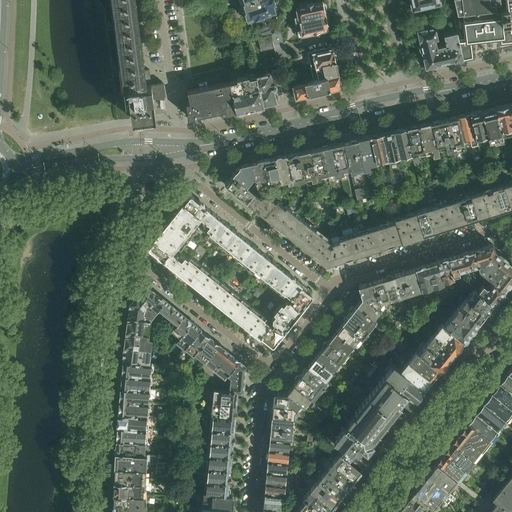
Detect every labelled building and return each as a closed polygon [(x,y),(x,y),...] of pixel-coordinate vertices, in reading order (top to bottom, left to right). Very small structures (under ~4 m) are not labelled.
[(134,0),(109,0),(121,88),(123,88),(125,101),(129,100),(131,119),(155,116),(153,97),(165,96),(164,83),(151,85),(149,70),(144,70),(144,68),(139,32),(134,0)] [(257,0),(242,5),(247,20),(269,13),(269,15),(273,14),(274,11),(272,4),(275,4),(276,1),(275,0),(257,0)] [(441,3),(439,0),(410,0),(412,10),(424,7),(441,3)] [(511,0),(506,0),(507,7),(501,8),(500,0),(454,0),(457,13),(453,14),(456,28),(450,29),(450,31),(450,33),(457,31),(459,41),(463,59),(472,57),(470,40),(500,37),(501,43),(511,42),(511,0)] [(299,4),(296,9),(298,15),(295,16),(296,21),(300,21),(325,15),(324,10),(325,10),(325,9),(326,8),(325,3),(323,1),(313,3),(306,4),(306,2),(299,4)] [(441,3),(424,7),(425,13),(442,9),(441,3)] [(326,15),(325,15),(300,21),(302,28),(298,29),(299,34),(313,32),(320,31),(320,33),(328,32),(326,24),(328,23),(329,21),(328,16),(326,15)] [(423,27),(417,29),(420,45),(419,47),(420,50),(422,51),(422,52),(438,48),(437,46),(435,38),(438,37),(435,25),(431,26),(430,23),(423,25),(423,27)] [(273,33),(270,27),(269,24),(256,28),(258,37),(264,36),(273,33)] [(284,42),(282,32),(276,29),(272,36),(274,44),(284,42)] [(463,59),(459,41),(457,31),(450,33),(450,31),(444,32),(446,41),(451,62),(463,59)] [(275,48),(274,44),(272,36),(264,36),(258,37),(261,51),(275,48)] [(438,48),(422,52),(425,67),(451,62),(446,41),(439,43),(439,46),(437,46),(438,48)] [(284,42),(274,44),(275,48),(277,57),(288,55),(285,42),(284,42)] [(309,51),(312,66),(336,61),(335,60),(337,60),(336,53),(334,53),(332,48),(332,46),(309,51)] [(336,61),(312,66),(311,66),(314,79),(316,79),(339,74),(337,68),(338,67),(338,64),(336,62),(336,61)] [(279,95),(276,84),(275,83),(273,84),(270,72),(257,75),(263,105),(276,102),(275,96),(279,95)] [(339,74),(316,79),(319,92),(341,86),(341,85),(342,83),(342,80),(340,78),(339,74)] [(249,75),(243,77),(250,108),(263,105),(257,75),(250,77),(249,75)] [(237,79),(229,81),(236,111),(250,108),(243,77),(237,78),(237,79)] [(296,95),(296,97),(319,92),(316,79),(314,79),(293,84),(294,87),(292,89),(293,94),(296,95)] [(236,111),(229,81),(187,91),(189,101),(186,102),(189,117),(226,109),(227,113),(236,111)] [(511,119),(508,103),(496,106),(502,133),(511,131),(511,119)] [(496,106),(483,109),(488,133),(489,140),(503,136),(502,133),(496,106)] [(476,110),(475,111),(470,112),(476,136),(488,133),(483,109),(481,110),(480,109),(476,110)] [(470,112),(458,115),(464,142),(471,140),(472,144),(477,143),(476,136),(470,112)] [(458,115),(444,118),(452,149),(457,148),(457,146),(458,146),(459,147),(462,147),(462,145),(464,145),(464,142),(458,115)] [(444,118),(432,121),(439,151),(440,150),(441,151),(444,151),(444,149),(446,149),(446,150),(452,149),(444,118)] [(432,121),(419,124),(426,152),(432,151),(433,154),(439,153),(439,151),(432,121)] [(419,124),(406,127),(412,153),(414,158),(419,157),(419,154),(426,152),(419,124)] [(396,128),(395,130),(394,130),(400,156),(412,153),(406,127),(400,128),(399,127),(396,128)] [(384,131),(383,132),(389,158),(390,162),(397,160),(397,157),(400,156),(394,130),(388,131),(387,130),(384,131)] [(383,132),(377,134),(375,133),(372,134),(371,135),(377,161),(389,158),(383,132)] [(371,135),(359,138),(366,168),(371,167),(370,163),(377,161),(371,135)] [(359,138),(356,138),(354,138),(351,139),(350,140),(346,141),(352,168),(352,172),(357,170),(357,172),(366,170),(366,168),(359,138)] [(346,141),(334,144),(341,173),(346,172),(345,169),(352,168),(346,141)] [(334,144),(323,146),(329,173),(336,171),(336,174),(341,173),(334,144)] [(323,146),(311,149),(318,178),(323,177),(323,174),(329,173),(323,146)] [(311,149),(300,151),(306,178),(313,176),(313,179),(318,178),(311,149)] [(306,178),(300,151),(283,155),(289,180),(290,182),(306,179),(306,178)] [(289,180),(283,155),(277,157),(282,181),(289,180)] [(277,157),(271,158),(268,157),(265,158),(271,184),(282,181),(277,157)] [(258,160),(256,162),(254,162),(257,178),(256,178),(258,186),(271,184),(265,158),(258,160)] [(240,165),(239,166),(237,166),(235,169),(235,171),(233,174),(248,186),(254,178),(256,178),(257,178),(254,162),(240,165)] [(256,192),(248,186),(233,174),(229,178),(227,179),(225,181),(225,183),(225,184),(248,202),(256,192)] [(511,207),(504,185),(493,188),(500,211),(504,209),(506,210),(508,209),(510,207),(511,207)] [(368,186),(354,189),(356,200),(370,197),(368,186)] [(493,188),(482,192),(489,214),(500,211),(493,188)] [(266,200),(256,192),(248,202),(249,203),(255,208),(255,209),(256,210),(257,211),(258,211),(259,211),(265,216),(276,202),(269,196),(266,200)] [(482,192),(472,195),(478,217),(482,216),(484,217),(487,216),(488,214),(489,214),(482,192)] [(198,215),(205,206),(203,202),(199,201),(191,195),(190,195),(184,202),(183,201),(182,201),(182,202),(179,205),(175,208),(193,223),(199,216),(198,215)] [(472,195),(460,198),(467,221),(472,219),(473,220),(476,219),(477,218),(478,217),(472,195)] [(467,221),(460,198),(449,202),(456,224),(461,223),(463,223),(465,222),(466,221),(467,221)] [(277,201),(276,202),(265,216),(268,219),(269,220),(270,221),(271,222),(272,222),(274,223),(286,208),(277,201)] [(449,202),(439,205),(446,227),(456,224),(449,202)] [(439,205),(428,208),(435,231),(439,229),(441,230),(443,229),(444,228),(446,227),(439,205)] [(210,231),(220,218),(205,206),(198,215),(199,216),(204,219),(202,222),(205,224),(203,226),(210,231)] [(286,208),(274,223),(282,230),(296,213),(287,206),(286,208)] [(173,213),(168,220),(188,236),(196,225),(193,223),(175,208),(173,213)] [(428,208),(417,212),(424,234),(435,231),(428,208)] [(32,224),(30,217),(32,216),(31,210),(28,211),(28,213),(21,215),(23,226),(32,224)] [(417,212),(407,215),(414,237),(424,234),(417,212)] [(296,213),(282,230),(291,237),(304,220),(296,213)] [(396,218),(397,221),(403,241),(414,237),(407,215),(396,218)] [(230,226),(220,218),(210,231),(207,235),(217,243),(230,226)] [(371,250),(365,231),(361,218),(350,222),(354,234),(360,254),(361,254),(362,254),(363,254),(364,254),(364,253),(365,252),(371,250)] [(158,229),(177,244),(180,247),(188,236),(168,220),(163,226),(158,229)] [(304,220),(291,237),(291,238),(292,239),(293,239),(293,240),(294,240),(300,244),(313,227),(304,220)] [(397,221),(386,225),(392,244),(403,241),(397,221)] [(340,225),(334,227),(336,235),(342,233),(340,225)] [(386,225),(375,228),(381,247),(392,244),(386,225)] [(241,234),(230,226),(217,243),(227,251),(241,234)] [(313,227),(300,244),(303,247),(303,248),(304,248),(304,249),(305,249),(306,249),(308,251),(321,234),(313,227)] [(381,247),(375,228),(365,231),(371,250),(376,249),(377,249),(378,249),(379,249),(379,248),(381,247)] [(171,252),(177,244),(158,229),(156,235),(154,238),(153,237),(152,237),(152,238),(152,239),(154,240),(149,247),(149,248),(162,259),(169,250),(171,252)] [(251,243),(241,234),(227,251),(238,259),(251,243)] [(321,234),(308,251),(317,258),(328,244),(330,241),(321,234)] [(354,234),(344,237),(350,257),(360,254),(354,234)] [(334,243),(334,246),(335,246),(339,260),(350,257),(344,237),(340,239),(341,241),(334,243)] [(261,251),(251,243),(238,259),(248,268),(261,251)] [(331,247),(328,244),(317,258),(325,265),(332,263),(333,263),(334,263),(335,263),(336,262),(336,261),(339,260),(335,246),(334,246),(331,247)] [(493,244),(473,250),(477,264),(479,269),(479,270),(494,250),(493,244)] [(175,255),(171,252),(169,250),(162,259),(177,271),(188,259),(180,253),(179,255),(177,253),(175,255)] [(473,250),(468,252),(467,251),(463,252),(462,254),(460,254),(464,269),(477,264),(473,250)] [(502,256),(494,250),(479,270),(487,276),(502,256)] [(272,259),(261,251),(248,268),(258,276),(272,259)] [(460,254),(448,258),(453,276),(459,274),(458,271),(464,269),(460,254)] [(188,259),(177,271),(187,279),(200,264),(190,256),(188,259)] [(510,262),(502,256),(487,276),(493,281),(494,282),(510,262)] [(223,257),(216,265),(221,269),(227,260),(223,257)] [(442,258),(441,260),(437,261),(443,281),(453,278),(453,276),(448,258),(447,258),(446,257),(442,258)] [(282,268),(272,259),(258,276),(269,284),(282,268)] [(437,261),(427,265),(433,286),(444,283),(443,281),(437,261)] [(511,264),(510,262),(494,282),(504,290),(511,279),(511,264)] [(200,264),(187,279),(197,287),(210,272),(200,264)] [(421,265),(420,267),(416,268),(423,289),(433,286),(427,265),(426,265),(424,264),(421,265)] [(292,276),(282,268),(269,284),(279,292),(292,276)] [(416,268),(405,271),(412,293),(423,289),(416,268)] [(247,276),(239,270),(234,277),(242,283),(247,276)] [(412,293),(405,271),(392,275),(391,275),(388,274),(386,276),(386,277),(384,278),(391,299),(412,293)] [(210,272),(197,287),(208,296),(220,280),(210,272)] [(292,276),(279,292),(283,295),(285,293),(291,297),(302,284),(295,278),(294,276),(292,276)] [(464,282),(469,285),(470,284),(467,277),(467,278),(465,277),(462,278),(456,285),(459,288),(464,282)] [(384,278),(373,281),(379,298),(383,302),(391,299),(384,278)] [(220,280),(208,296),(218,304),(230,288),(220,280)] [(379,298),(373,281),(358,286),(360,293),(365,292),(366,295),(364,296),(378,307),(383,302),(379,298)] [(501,295),(503,292),(504,290),(494,282),(493,281),(492,284),(489,287),(487,285),(486,287),(482,284),(480,288),(477,286),(474,289),(477,291),(493,303),(494,302),(496,302),(498,299),(498,297),(500,295),(501,295)] [(165,300),(145,284),(136,295),(156,311),(165,300)] [(308,289),(302,284),(291,297),(293,300),(291,303),(301,310),(312,296),(312,294),(308,291),(309,291),(309,290),(309,289),(308,289)] [(259,286),(253,294),(262,301),(268,293),(259,286)] [(230,288),(218,304),(229,313),(241,297),(230,288)] [(493,303),(477,291),(474,289),(467,298),(485,313),(486,312),(488,312),(490,309),(490,307),(493,303)] [(374,318),(381,309),(378,307),(364,296),(366,295),(365,292),(360,293),(362,297),(357,304),(374,318)] [(156,311),(136,295),(130,302),(128,316),(151,319),(151,317),(156,311)] [(241,297),(229,313),(239,321),(252,305),(241,297)] [(485,313),(467,298),(466,298),(459,307),(478,322),(478,321),(480,321),(482,318),(482,317),(485,313)] [(183,314),(165,300),(156,311),(166,320),(169,317),(168,317),(169,315),(171,317),(169,320),(175,325),(183,314)] [(281,304),(278,308),(293,320),(301,310),(291,303),(289,301),(287,301),(284,305),(281,304)] [(270,302),(263,311),(266,313),(272,304),(270,302)] [(370,327),(376,319),(374,318),(357,304),(356,304),(354,306),(352,306),(349,310),(350,312),(342,321),(362,337),(364,334),(365,335),(366,334),(367,334),(372,328),(370,327)] [(252,305),(239,321),(249,329),(262,313),(252,305)] [(478,322),(459,307),(451,316),(470,332),(471,331),(473,330),(475,328),(475,326),(478,322)] [(293,320),(278,308),(274,313),(276,315),(273,320),(273,321),(275,323),(285,331),(293,320)] [(262,313),(249,329),(250,331),(252,332),(259,337),(270,324),(263,319),(266,316),(262,313)] [(404,324),(411,315),(408,313),(405,316),(402,313),(398,318),(401,321),(401,322),(404,324)] [(192,321),(183,314),(175,325),(171,330),(179,337),(192,321)] [(151,319),(128,316),(126,330),(149,333),(151,319)] [(470,332),(451,316),(443,325),(463,341),(463,340),(465,340),(467,337),(467,335),(470,332)] [(200,328),(192,321),(179,337),(176,341),(184,348),(200,328)] [(362,337),(342,321),(342,322),(335,331),(353,345),(357,348),(364,339),(362,337)] [(270,324),(259,337),(266,342),(266,343),(267,343),(267,342),(268,342),(272,345),(273,345),(285,331),(275,323),(272,326),(270,324)] [(463,341),(443,325),(441,324),(434,333),(455,351),(458,346),(460,346),(463,343),(462,341),(463,341)] [(209,335),(200,328),(184,348),(193,355),(194,354),(209,335)] [(149,333),(126,330),(125,344),(151,348),(152,337),(152,333),(149,333)] [(353,345),(335,331),(329,339),(346,353),(353,345)] [(434,333),(426,343),(425,343),(447,361),(450,356),(451,357),(456,351),(455,351),(434,333)] [(218,343),(209,335),(194,354),(203,361),(218,343)] [(323,346),(322,346),(321,348),(321,349),(321,348),(339,362),(346,353),(329,339),(328,339),(326,341),(323,343),(322,346),(323,346)] [(447,361),(425,343),(426,343),(423,341),(415,350),(417,351),(418,352),(440,370),(447,361)] [(213,369),(228,351),(218,343),(203,361),(213,369)] [(151,348),(125,344),(123,360),(149,363),(151,348)] [(321,349),(319,351),(314,357),(332,371),(339,362),(321,348),(321,349)] [(227,373),(238,359),(228,351),(213,369),(224,378),(227,373)] [(440,370),(418,352),(417,351),(409,361),(432,379),(440,370)] [(314,357),(310,362),(308,365),(325,379),(332,371),(314,357)] [(178,359),(174,364),(183,367),(185,365),(178,359)] [(238,359),(227,373),(231,376),(229,390),(229,391),(237,392),(242,392),(244,390),(246,365),(238,359)] [(152,363),(149,363),(123,360),(121,373),(151,376),(152,370),(154,369),(154,365),(152,363)] [(432,379),(409,361),(401,371),(424,389),(432,379)] [(339,448),(362,467),(371,456),(367,452),(374,444),(373,443),(402,407),(401,406),(404,403),(404,405),(407,407),(408,407),(409,407),(410,407),(417,398),(419,398),(422,394),(422,392),(424,389),(401,371),(391,363),(385,370),(387,372),(333,439),(341,445),(339,448)] [(324,384),(327,380),(325,379),(308,365),(307,365),(299,375),(297,375),(294,379),(295,381),(294,382),(312,396),(313,398),(317,401),(322,395),(320,393),(325,387),(324,386),(325,385),(324,384)] [(511,376),(507,372),(499,382),(511,392),(511,376)] [(151,376),(121,373),(120,386),(150,388),(150,383),(153,381),(153,378),(151,376)] [(293,383),(290,388),(287,392),(301,403),(305,405),(312,396),(294,382),(293,383)] [(511,392),(499,382),(491,392),(511,408),(511,392)] [(344,384),(339,390),(339,391),(342,393),(347,387),(344,384)] [(150,388),(120,386),(119,400),(149,402),(149,396),(152,394),(152,390),(150,388)] [(229,391),(229,390),(213,388),(212,401),(236,404),(238,402),(239,398),(237,396),(237,392),(229,391)] [(286,393),(274,392),(273,403),(288,405),(288,403),(291,404),(296,408),(301,403),(287,392),(286,393)] [(511,408),(491,392),(483,402),(507,421),(511,414),(511,408)] [(149,402),(119,400),(118,412),(148,415),(150,413),(150,409),(148,407),(149,402)] [(236,404),(212,401),(211,414),(235,417),(237,415),(238,411),(236,409),(236,404)] [(483,402),(475,412),(499,431),(507,421),(483,402)] [(288,405),(273,403),(272,408),(271,408),(270,414),(272,414),(294,416),(295,411),(296,408),(291,404),(288,403),(288,405)] [(148,415),(118,412),(117,427),(147,429),(147,427),(149,426),(149,421),(147,420),(148,415)] [(475,412),(467,422),(491,441),(499,431),(475,412)] [(319,425),(324,419),(326,416),(322,413),(315,422),(312,420),(309,424),(314,428),(318,424),(319,425)] [(235,417),(211,414),(210,427),(234,430),(236,428),(236,424),(234,422),(235,417)] [(294,416),(272,414),(270,414),(270,420),(271,421),(270,425),(293,428),(294,416)] [(467,422),(459,432),(483,451),(491,441),(467,422)] [(293,428),(270,425),(269,437),(289,438),(292,439),(293,428)] [(147,429),(117,427),(116,439),(146,441),(148,439),(148,434),(146,433),(147,429)] [(234,430),(210,427),(209,440),(232,443),(235,441),(235,437),(233,435),(234,430)] [(459,432),(452,442),(475,461),(483,451),(459,432)] [(289,438),(269,437),(268,447),(288,449),(289,438)] [(317,437),(313,442),(318,446),(322,441),(317,437)] [(146,441),(116,439),(116,452),(145,453),(146,441)] [(232,443),(209,440),(208,453),(231,456),(234,454),(234,450),(232,448),(232,443)] [(452,442),(444,451),(468,471),(475,461),(452,442)] [(288,449),(268,447),(267,458),(288,460),(288,449)] [(311,450),(307,457),(313,461),(317,454),(311,450)] [(436,462),(456,478),(460,481),(468,471),(444,451),(436,462)] [(145,453),(116,452),(115,466),(146,467),(146,468),(147,468),(147,459),(150,460),(150,453),(145,453)] [(340,452),(332,462),(354,479),(358,474),(358,473),(361,469),(340,452)] [(231,456),(208,453),(206,466),(230,469),(232,467),(233,463),(231,461),(231,456)] [(288,460),(267,458),(266,469),(287,471),(288,460)] [(354,479),(332,462),(325,471),(345,488),(348,485),(350,484),(354,479)] [(456,478),(436,462),(432,466),(430,466),(428,469),(428,471),(425,475),(450,495),(453,491),(448,487),(453,482),(456,478)] [(146,467),(115,466),(115,480),(145,481),(146,481),(147,479),(148,475),(146,474),(146,468),(146,467)] [(230,469),(206,466),(205,479),(229,482),(231,480),(232,476),(230,474),(230,469)] [(287,471),(266,469),(265,480),(286,482),(287,471)] [(345,488),(325,471),(317,480),(338,497),(341,494),(343,493),(345,490),(345,488)] [(511,511),(509,510),(511,506),(511,474),(493,498),(498,502),(489,511),(511,511)] [(450,495),(425,475),(422,479),(419,480),(417,482),(418,484),(414,489),(434,505),(442,495),(447,498),(450,495)] [(229,482),(205,479),(204,492),(230,495),(230,489),(228,487),(229,482)] [(145,481),(115,480),(114,493),(144,494),(145,494),(145,481)] [(286,482),(265,480),(264,491),(285,493),(286,482)] [(338,497),(317,480),(311,489),(331,505),(338,497)] [(326,511),(331,505),(311,489),(304,497),(306,499),(321,511),(326,511)] [(434,505),(414,489),(413,490),(412,490),(409,493),(409,494),(406,498),(423,511),(434,511),(438,508),(434,505)] [(285,493),(264,491),(263,505),(281,507),(281,499),(284,500),(285,493)] [(230,495),(204,492),(203,506),(232,508),(234,497),(232,495),(230,495)] [(144,494),(114,493),(114,507),(146,508),(146,503),(145,502),(144,501),(144,494)] [(423,511),(406,498),(406,499),(404,499),(402,502),(402,504),(399,508),(403,511),(423,511)] [(321,511),(306,499),(299,508),(303,511),(321,511)]
